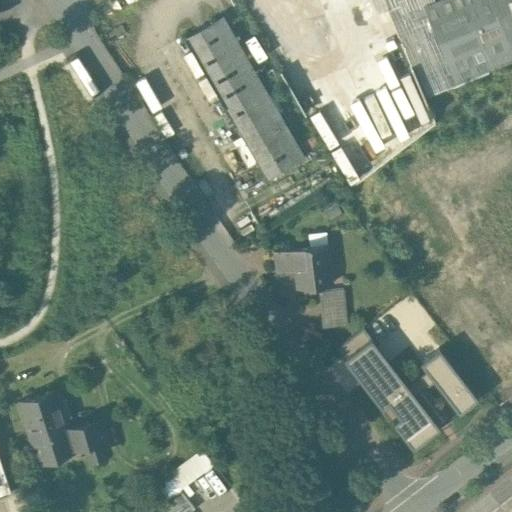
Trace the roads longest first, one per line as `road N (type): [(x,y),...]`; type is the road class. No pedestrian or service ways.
road 1 (residential): [(52,0),(231,267),(412,509)]
road 2 (residential): [(511,433),(412,509)]
